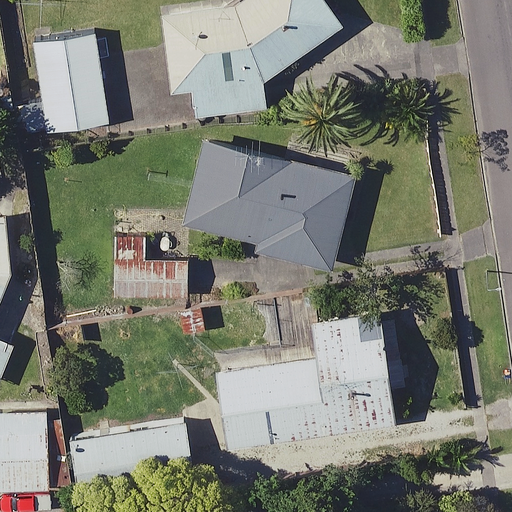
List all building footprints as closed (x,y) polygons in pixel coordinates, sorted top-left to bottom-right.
[(331,19),(317,0),(210,0),(153,9),(163,82),(184,80),(188,110),(258,100),(254,72),(331,19)] [(101,115),(87,25),(27,34),(41,124),(101,115)] [(346,167),(194,133),(175,217),(248,233),(246,244),(325,261),(346,167)] [(185,252),(171,252),(171,226),(105,228),(105,258),(106,291),(186,289),(185,252)] [(385,415),(369,305),(272,319),(277,352),(208,362),(220,439),(385,415)] [(0,407),(0,482),(40,482),(39,406),(0,407)] [(185,465),(178,417),(63,432),(69,480),(185,465)]
